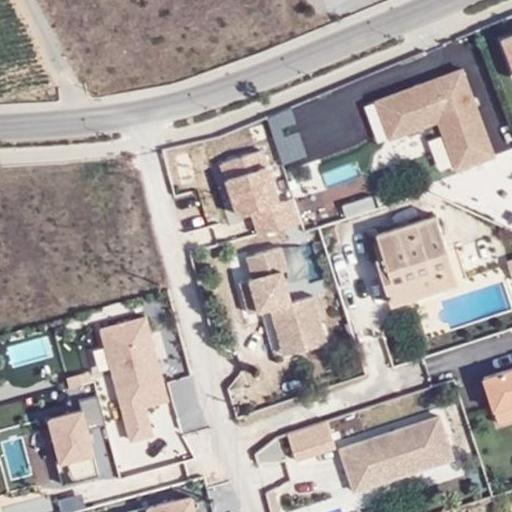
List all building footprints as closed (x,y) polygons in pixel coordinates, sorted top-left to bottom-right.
[(511,35),(503,39),(511,64),(511,35)] [(456,170),(495,155),(462,68),(376,100),(390,138),(438,120),(456,170)] [(259,231),(299,219),(275,139),(207,159),(222,209),(250,200),(259,231)] [(372,190),(339,199),(343,214),(376,205),(372,190)] [(374,260),(388,300),(411,292),(407,281),(444,268),(437,247),(445,244),(434,213),(370,235),(377,259),(374,260)] [(411,292),(455,277),(445,244),(437,247),(444,268),(407,281),(411,292)] [(281,355),(325,343),(312,295),(289,301),(280,269),(285,267),(279,246),(245,255),(251,277),(247,278),(257,312),(268,308),(281,355)] [(236,281),(246,315),(257,312),(247,278),(236,281)] [(129,438),(155,432),(147,401),(170,395),(147,308),(98,320),(129,438)] [(511,366),(479,377),(489,408),(511,400),(511,366)] [(43,406),(63,485),(102,475),(89,423),(106,419),(99,392),(43,406)] [(511,416),(511,400),(489,408),(493,422),(511,416)] [(347,489),(447,456),(433,413),(333,445),(347,489)] [(276,510),(270,484),(262,486),(268,511),(276,510)] [(200,511),(193,486),(105,509),(105,511),(200,511)]
